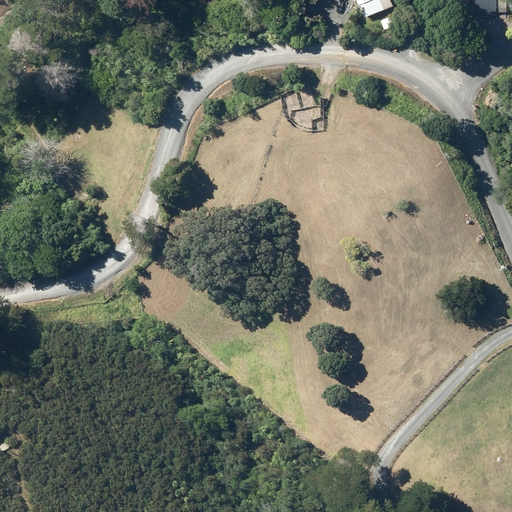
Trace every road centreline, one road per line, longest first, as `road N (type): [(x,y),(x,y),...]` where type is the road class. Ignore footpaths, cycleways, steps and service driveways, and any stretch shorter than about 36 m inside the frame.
road 1 (tertiary): [(0,296),(96,273),(127,252),(185,99),(210,72),(252,56),(360,53),(440,90)]
road 2 (tertiary): [(440,90),(511,232)]
